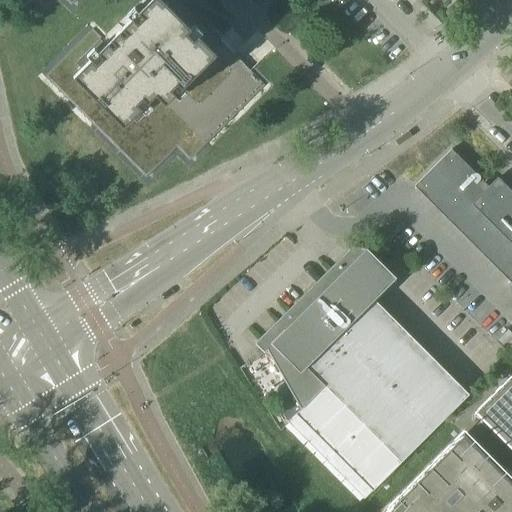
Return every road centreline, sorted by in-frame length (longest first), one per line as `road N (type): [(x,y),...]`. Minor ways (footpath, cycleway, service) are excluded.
road 1 (residential): [(45,336),(291,183),(448,69)]
road 2 (primary): [(148,511),(45,336)]
road 3 (primary): [(0,366),(92,511)]
